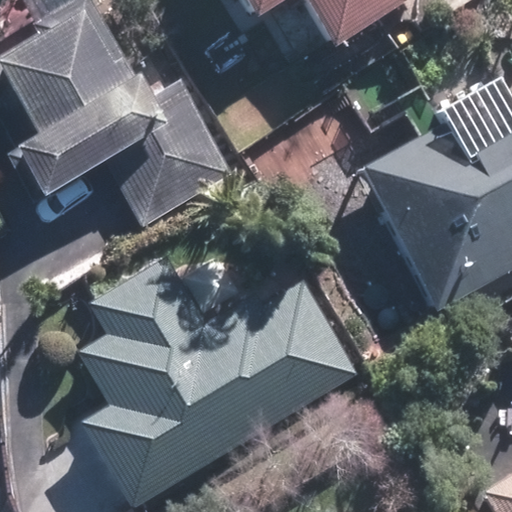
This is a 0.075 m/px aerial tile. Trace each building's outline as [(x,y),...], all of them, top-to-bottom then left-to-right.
[(99,0),(40,0),(50,15),(0,43),(0,62),(36,125),(12,139),(48,201),(107,167),(140,223),(246,161),(194,71),(168,86),(154,62),(140,70),(99,0)] [(195,0),(220,42),(275,11),(305,62),(394,11),(388,0),(195,0)] [(340,136),(437,305),(511,263),(511,102),(500,81),(417,127),(403,101),(340,136)] [(210,324),(168,251),(88,302),(107,334),(83,348),(113,401),(84,418),(134,503),(358,373),(299,272),(210,324)] [(511,469),(481,485),(497,511),(511,511),(511,333),(511,334),(511,469)]
